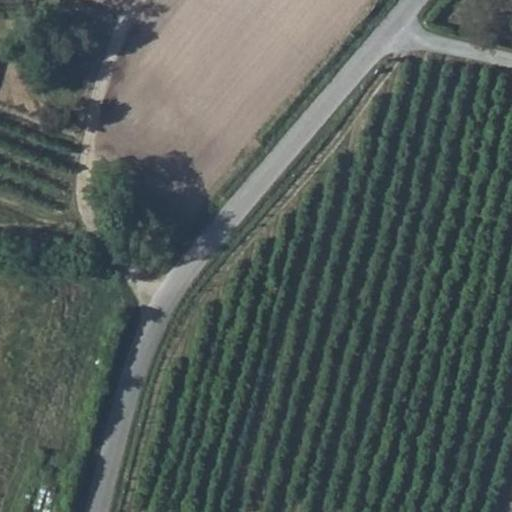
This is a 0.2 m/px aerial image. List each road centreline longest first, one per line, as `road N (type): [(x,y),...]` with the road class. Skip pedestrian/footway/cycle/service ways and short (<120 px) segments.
road 1 (unclassified): [(97,511),(163,305),(421,0)]
road 2 (track): [(95,228),(87,178),(99,84),(135,0)]
road 3 (track): [(390,34),(511,64)]
